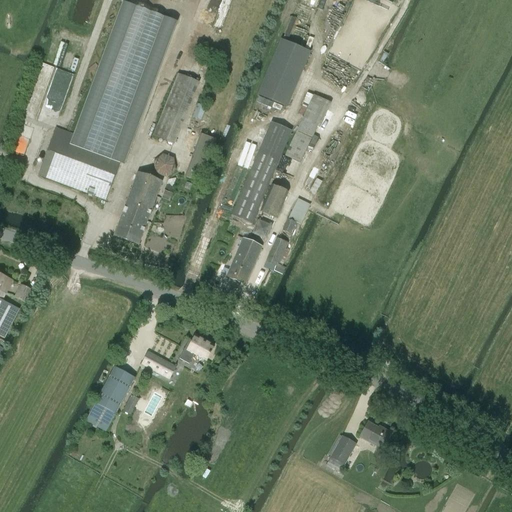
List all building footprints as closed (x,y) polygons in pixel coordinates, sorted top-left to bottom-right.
[(105,200),(172,21),(122,3),(73,135),(56,128),(38,175),(105,200)] [(285,35),(289,37),(296,19),(292,17),(285,35)] [(210,52),(214,41),(195,34),(191,45),(210,52)] [(259,96),(256,102),(270,108),(273,102),(286,107),(309,52),(281,40),(258,95),(259,96)] [(49,113),(56,116),(70,75),(42,66),(35,86),(36,86),(27,114),(37,117),(39,111),(49,114),(49,113)] [(174,144),(199,83),(179,74),(153,136),(174,144)] [(313,95),(285,156),(300,163),(329,102),(313,95)] [(355,95),(353,101),(363,104),(365,98),(355,95)] [(201,122),(207,108),(198,105),(192,118),(201,122)] [(252,224),(290,133),(270,125),(232,216),(252,224)] [(188,162),(202,167),(202,168),(212,172),(222,142),(197,134),(188,162)] [(240,149),(234,165),(244,169),(250,153),(240,149)] [(167,179),(176,171),(173,159),(162,155),(153,163),(155,175),(167,179)] [(150,214),(161,182),(137,173),(125,205),(150,214)] [(168,180),(167,185),(171,187),(172,187),(175,179),(168,180)] [(321,183),(316,180),(309,193),(314,196),(321,183)] [(277,219),(288,193),(271,186),(260,212),(277,219)] [(169,201),(171,193),(163,191),(161,199),(169,201)] [(296,199),(287,219),(300,224),(308,204),(296,199)] [(138,245),(150,214),(125,205),(114,236),(138,245)] [(291,234),(295,223),(287,219),(282,230),(291,234)] [(265,239),(270,227),(258,222),(253,234),(265,239)] [(245,285),(254,265),(262,247),(241,238),(240,241),(242,241),(229,270),(224,268),(221,274),(226,276),(226,277),(245,285)] [(276,239),(266,262),(276,266),(273,271),(282,275),(285,268),(278,265),(287,244),(276,239)] [(2,291),(6,293),(12,281),(0,275),(0,291),(2,292),(2,291)] [(26,303),(32,291),(20,285),(14,298),(26,303)] [(2,291),(2,292),(0,291),(0,335),(4,338),(19,310),(2,301),(6,293),(2,291)] [(194,356),(198,358),(199,357),(206,361),(214,347),(195,336),(192,342),(190,341),(180,359),(189,364),(194,356)] [(169,378),(175,368),(148,353),(142,364),(169,378)] [(114,368),(86,421),(106,432),(133,381),(133,379),(114,368)] [(131,395),(122,411),(130,416),(139,400),(131,395)] [(368,423),(359,437),(382,450),(391,434),(383,430),(382,431),(368,423)] [(344,466),(356,445),(342,437),(330,458),(344,466)]
